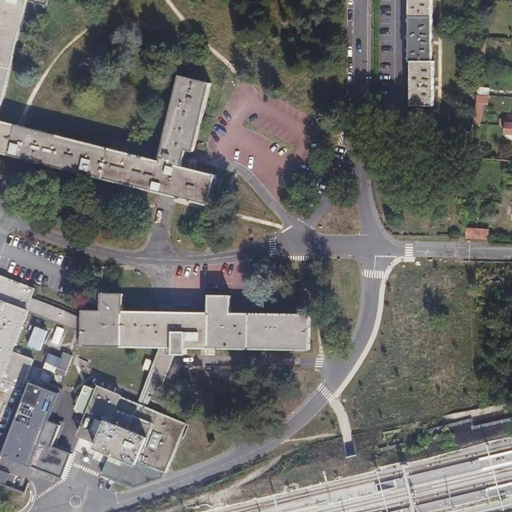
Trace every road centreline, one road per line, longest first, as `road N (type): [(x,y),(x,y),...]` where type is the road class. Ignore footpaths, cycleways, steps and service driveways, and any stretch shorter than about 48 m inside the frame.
road 1 (unclassified): [(53,511),(75,501),(116,502),(206,469),(296,420),(361,337),(374,249)]
road 2 (unclassified): [(374,249),(293,244),(209,260),(157,260),(93,251),(0,215)]
road 3 (unclassified): [(360,0),(359,154)]
